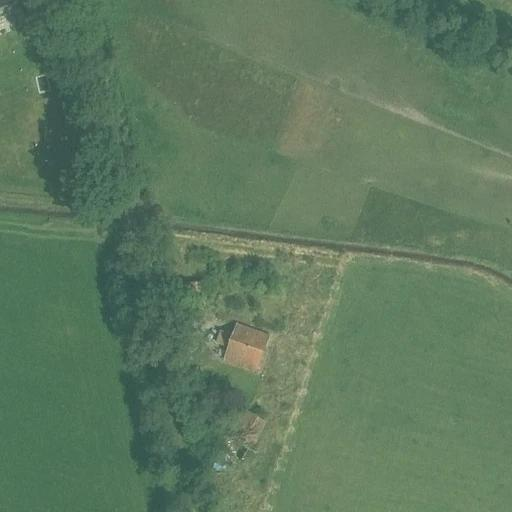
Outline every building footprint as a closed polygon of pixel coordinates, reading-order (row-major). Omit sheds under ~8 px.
[(38,83),(36,96),(60,99),(61,86),(38,83)] [(167,303),(183,301),(178,266),(162,269),(167,303)] [(188,284),(190,310),(205,309),(204,283),(188,284)] [(218,343),(230,348),(225,361),(258,373),(271,337),(238,326),(234,336),(222,332),(218,343)] [(266,423),(240,407),(219,444),(244,461),(266,423)]
